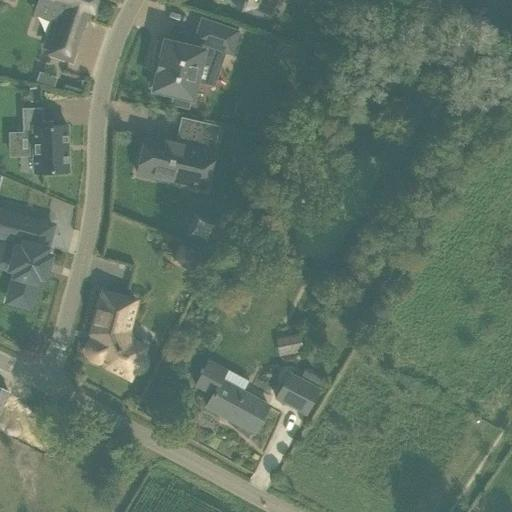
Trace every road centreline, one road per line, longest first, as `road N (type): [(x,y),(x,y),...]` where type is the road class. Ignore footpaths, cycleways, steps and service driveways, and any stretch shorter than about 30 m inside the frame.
road 1 (residential): [(137,0),(121,23),(100,107),(91,237),(54,393)]
road 2 (unclassified): [(278,511),(54,393)]
